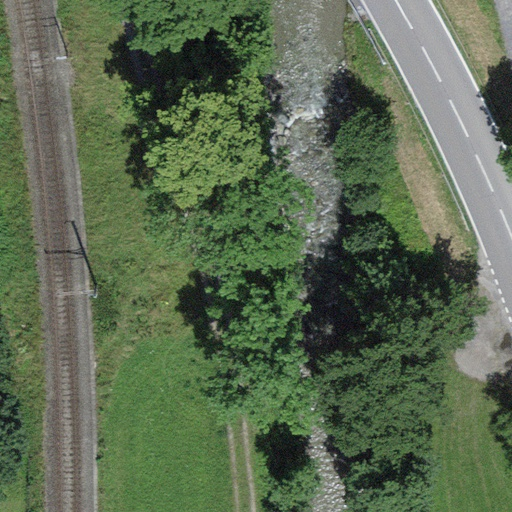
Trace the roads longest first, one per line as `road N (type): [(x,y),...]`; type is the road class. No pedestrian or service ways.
road 1 (track): [(244,511),(235,402),(194,220),(145,84)]
road 2 (secondary): [(395,0),(511,236)]
